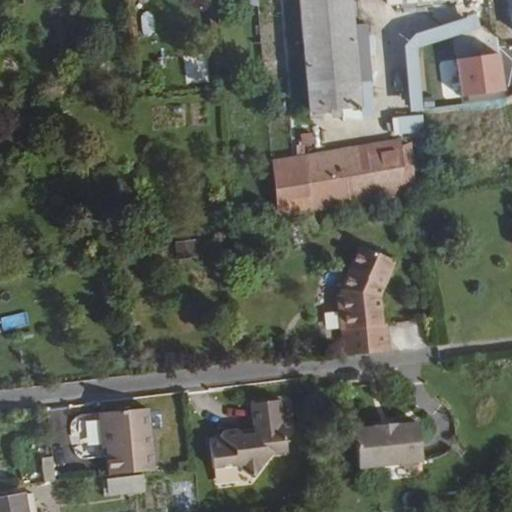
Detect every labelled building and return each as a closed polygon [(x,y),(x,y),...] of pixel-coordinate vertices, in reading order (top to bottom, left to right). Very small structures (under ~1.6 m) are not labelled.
[(359,103),(355,61),(350,0),(299,0),(308,108),(341,104),(343,116),(369,113),(368,102),(359,103)] [(415,94),(439,87),(437,59),(437,48),(508,28),(504,0),(482,0),(407,22),(415,94)] [(410,113),(416,112),(415,94),(407,22),(400,23),(410,113)] [(364,59),(355,61),(359,103),(368,102),(364,59)] [(415,94),(416,112),(441,110),(439,87),(415,94)] [(425,134),(424,116),(393,118),(394,136),(425,134)] [(379,150),(312,159),(318,204),(385,193),(379,150)] [(279,158),(283,203),(312,200),(308,156),(279,158)] [(358,330),(361,354),(392,351),(387,325),(383,325),(379,298),(393,265),(360,252),(342,293),(346,314),(341,315),(344,332),(345,332),(358,330)] [(116,310),(125,308),(118,268),(108,270),(116,310)] [(0,321),(2,331),(29,324),(26,312),(0,318),(0,321)] [(345,332),(349,356),(361,354),(358,330),(345,332)] [(200,463),(273,453),(267,404),(238,407),(241,430),(242,436),(225,439),(225,432),(224,428),(213,430),(211,431),(209,433),(208,436),(209,440),(196,442),(200,463)] [(104,477),(146,471),(136,409),(93,416),(88,421),(90,434),(93,435),(99,437),(100,449),(104,477)] [(344,448),(406,444),(405,426),(385,428),(384,424),(365,426),(365,429),(342,431),(344,448)] [(241,430),(225,432),(225,439),(242,436),(241,430)] [(407,464),(406,444),(344,448),(344,469),(407,464)] [(273,455),(273,453),(200,463),(201,471),(228,469),(242,480),(257,457),(273,455)] [(145,476),(109,478),(110,494),(146,493),(145,476)] [(40,511),(34,487),(19,489),(25,511),(40,511)] [(0,511),(25,511),(19,489),(0,491),(0,511)] [(324,511),(324,491),(304,491),(305,511),(324,511)]
